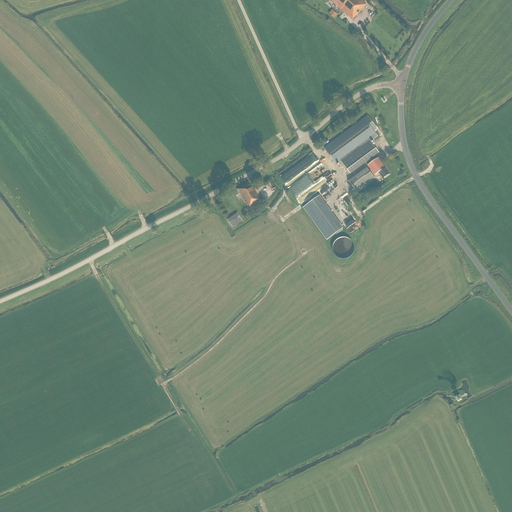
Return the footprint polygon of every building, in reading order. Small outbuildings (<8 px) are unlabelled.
[(352,20),(366,5),(360,0),(331,0),(331,1),(352,20)] [(333,10),(329,14),(334,18),(338,14),(333,10)] [(364,118),(346,131),(324,148),(336,164),(340,161),(347,170),(350,175),(379,153),(369,140),(376,135),(364,118)] [(383,178),(389,174),(387,171),(388,170),(379,158),(368,166),(375,176),(379,173),(383,178)] [(293,167),(296,172),(298,175),(307,169),(303,161),(293,167)] [(367,168),(348,181),(357,193),(375,180),(367,168)] [(237,190),(249,208),(252,205),(253,206),(261,200),(253,188),(252,188),(248,182),(237,190)] [(319,196),(303,208),(327,240),(343,228),(319,196)] [(233,228),(243,221),(238,213),(227,220),(233,228)]
